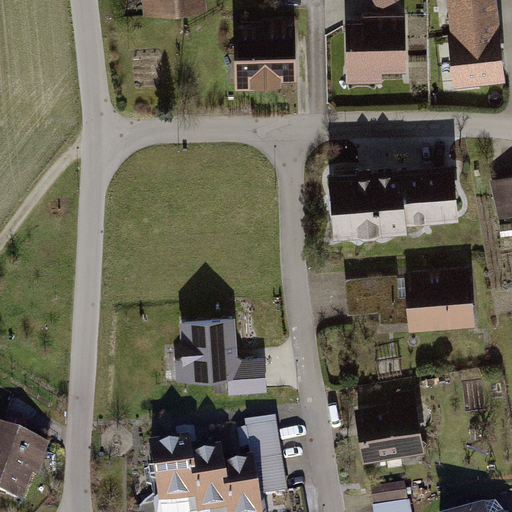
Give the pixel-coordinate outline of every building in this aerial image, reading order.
[(210,0),(148,0),(149,10),(211,5),(210,0)] [(454,32),(461,80),(507,73),(496,0),(457,0),(462,31),(454,32)] [(367,17),(348,17),(348,83),(387,82),(387,70),(409,70),(408,11),(367,11),(367,17)] [(298,26),(237,28),(239,81),(300,79),(298,26)] [(443,80),(457,78),(454,56),(441,58),(443,80)] [(452,165),(335,173),(340,232),(411,227),(410,215),(455,212),(452,165)] [(511,173),(492,178),(501,220),(511,217),(511,173)] [(475,269),(350,279),(353,316),(382,313),(383,324),(411,321),(412,334),(479,329),(475,269)] [(234,318),(184,321),(187,361),(178,362),(179,377),(233,373),(234,391),(265,388),(263,360),(238,362),(234,318)] [(416,401),(360,410),(368,458),(424,449),(416,401)] [(278,422),(248,426),(254,465),(259,500),(289,496),(278,422)] [(0,431),(0,494),(19,501),(37,442),(0,431)] [(190,442),(154,448),(163,502),(199,496),(202,511),(231,506),(231,511),(260,511),(259,500),(254,465),(224,470),(222,454),(192,458),(190,442)] [(409,511),(405,486),(374,492),(377,511),(409,511)]
